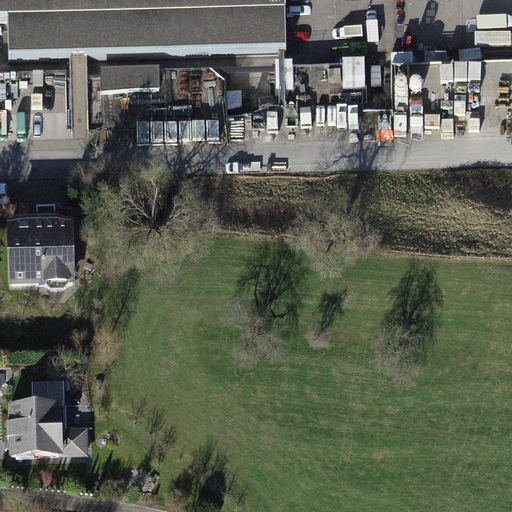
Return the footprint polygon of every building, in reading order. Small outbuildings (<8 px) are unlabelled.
[(0,0),(0,16),(15,16),(16,56),(284,48),(282,0),(0,0)] [(350,70),(291,70),(291,89),(350,88),(350,70)] [(222,73),(105,76),(106,127),(223,124),(222,73)] [(65,77),(0,78),(0,112),(66,111),(65,77)] [(73,280),(71,225),(13,227),(14,282),(73,280)] [(61,409),(12,410),(13,458),(62,457),(61,409)] [(69,434),(71,466),(94,465),(92,432),(69,434)]
